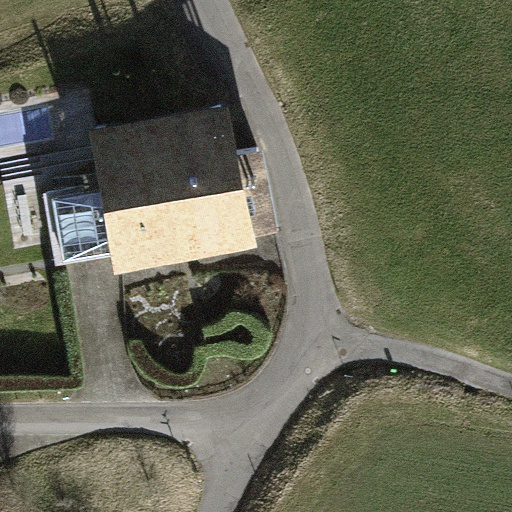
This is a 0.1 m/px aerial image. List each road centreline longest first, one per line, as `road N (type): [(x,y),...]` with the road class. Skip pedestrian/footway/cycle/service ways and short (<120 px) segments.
road 1 (unclassified): [(265,425),(304,322),(306,266),(297,205),(275,145),(203,0)]
road 2 (unclassified): [(0,421),(74,414),(265,425)]
road 3 (track): [(304,322),(511,389)]
